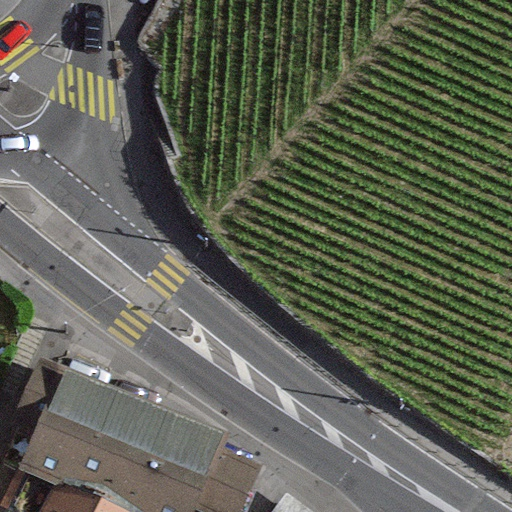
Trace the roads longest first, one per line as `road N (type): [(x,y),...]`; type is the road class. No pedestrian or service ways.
road 1 (primary): [(0,177),(150,299),(444,511)]
road 2 (tertiary): [(0,171),(52,77),(76,0)]
